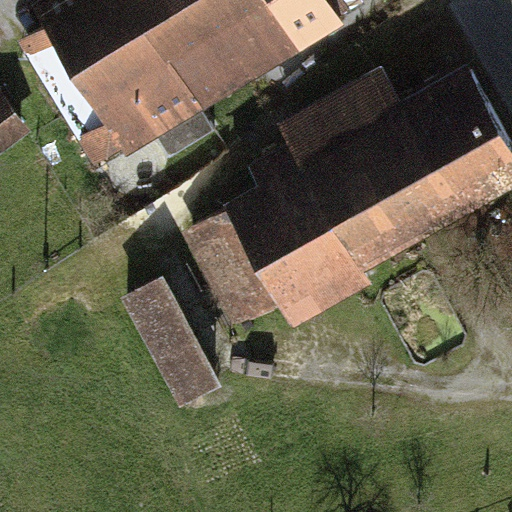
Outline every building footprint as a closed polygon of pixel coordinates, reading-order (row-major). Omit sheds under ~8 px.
[(82,0),(54,17),(126,138),(153,121),(172,152),(215,125),(201,96),(340,13),(331,0),(82,0)] [(245,315),(511,166),(511,138),(474,69),(382,119),(362,80),(306,111),(288,127),(295,140),(256,161),(268,184),(195,224),(245,315)] [(0,84),(0,146),(31,123),(0,84)] [(128,292),(184,394),(218,376),(162,274),(128,292)] [(75,301),(28,324),(41,351),(88,327),(75,301)]
